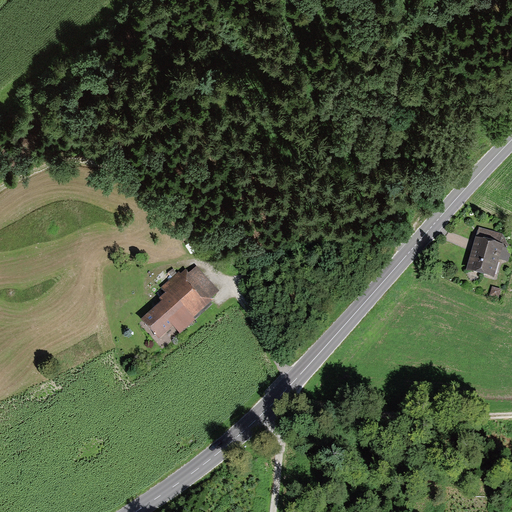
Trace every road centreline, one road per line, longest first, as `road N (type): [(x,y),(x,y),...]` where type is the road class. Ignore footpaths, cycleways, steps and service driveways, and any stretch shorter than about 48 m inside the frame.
road 1 (secondary): [(135,511),(265,410),(511,140)]
road 2 (track): [(70,161),(484,0)]
road 3 (track): [(227,281),(349,247),(416,244),(422,0)]
road 4 (track): [(227,281),(287,385),(370,409),(511,418)]
road 5 (track): [(227,281),(182,218),(125,173),(58,161),(0,184)]
